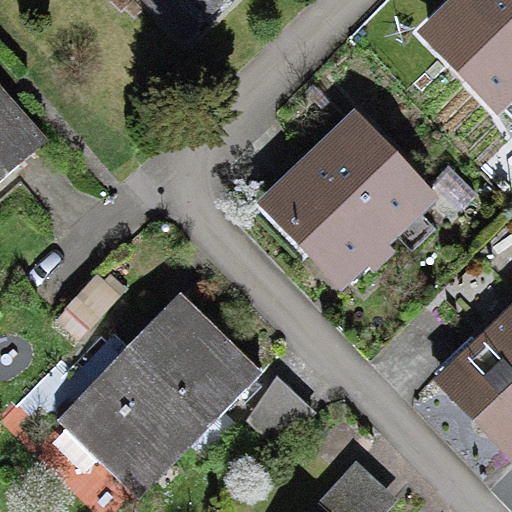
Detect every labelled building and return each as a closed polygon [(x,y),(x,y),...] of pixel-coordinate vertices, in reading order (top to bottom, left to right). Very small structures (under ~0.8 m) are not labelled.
[(147,0),(186,41),(229,0),(147,0)] [(511,87),(511,0),(469,0),(430,37),(494,104),(511,87)] [(0,183),(44,146),(0,95),(0,183)] [(425,199),(356,125),(268,206),(337,280),(425,199)] [(261,375),(180,296),(128,350),(135,357),(73,421),(139,485),(201,420),(209,428),(261,375)] [(511,454),(511,321),(482,350),(472,339),(435,376),(511,454)]
